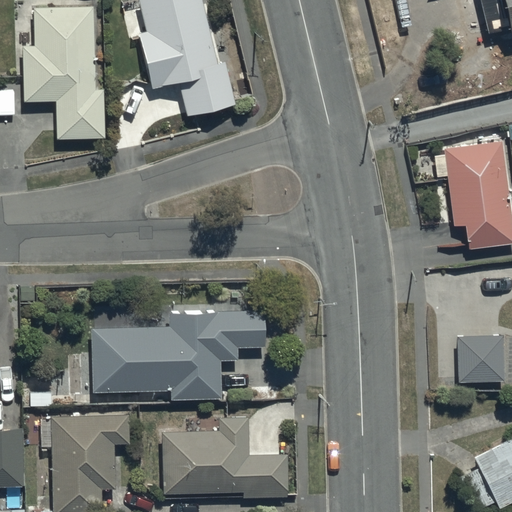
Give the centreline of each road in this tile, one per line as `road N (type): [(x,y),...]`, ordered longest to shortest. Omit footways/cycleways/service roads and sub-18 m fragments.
road 1 (residential): [(351,232),(121,240),(20,225)]
road 2 (residential): [(20,225),(329,127)]
road 3 (tertiary): [(363,511),(351,232)]
road 4 (tertiary): [(329,127),(298,0)]
